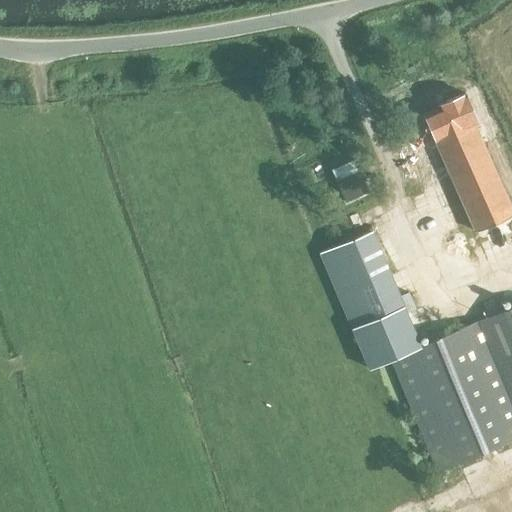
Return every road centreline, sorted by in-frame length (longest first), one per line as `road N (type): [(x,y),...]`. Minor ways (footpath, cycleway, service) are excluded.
road 1 (unclassified): [(381,0),(330,17),(194,38),(52,51),(0,46)]
road 2 (track): [(59,209),(44,50)]
